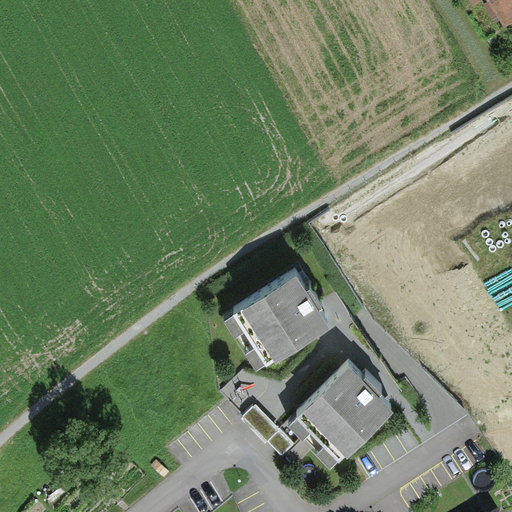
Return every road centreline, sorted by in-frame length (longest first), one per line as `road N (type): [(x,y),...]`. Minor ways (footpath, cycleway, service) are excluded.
road 1 (track): [(0,445),(91,360),(280,223),(511,86)]
road 2 (residential): [(290,511),(255,458),(233,449),(149,511)]
road 3 (unknown): [(438,442),(323,511)]
